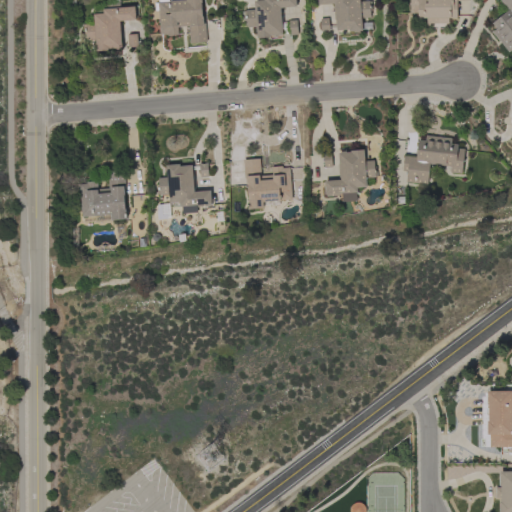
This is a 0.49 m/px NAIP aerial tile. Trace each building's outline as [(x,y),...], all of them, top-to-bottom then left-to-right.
[(103,4),(108,4),(108,0),(118,0),(119,8),(134,7),(135,20),(120,21),(122,48),(109,49),(109,50),(96,51),(95,40),(86,41),(86,37),(84,37),(84,32),(85,32),(84,28),(83,28),(83,25),(85,25),(85,24),(94,23),(93,14),(103,14),(103,9),(103,4)] [(158,0),(167,0),(167,2),(186,0),(201,0),(202,3),(201,3),(202,16),(203,16),(203,24),(205,24),(206,42),(189,43),(188,26),(177,27),(178,35),(167,36),(167,34),(160,35),(157,2),(159,2),(158,0)] [(295,0),(296,7),(280,8),(281,23),(288,22),(288,20),(296,19),(297,34),(289,35),(289,33),(282,33),(282,35),(278,35),(278,36),(274,37),(274,36),(270,36),(270,37),(257,38),(256,27),(246,28),(246,21),(244,21),(244,18),(245,18),(245,16),(244,16),(243,12),(245,12),(245,11),(254,10),(254,1),(263,0),(295,0)] [(359,0),(360,2),(369,1),(369,2),(370,1),(371,5),(370,5),(370,8),(371,8),(372,11),(369,11),(370,18),(361,18),(362,30),(358,31),(358,32),(353,33),(353,31),(349,32),(349,30),(336,31),(335,20),(334,20),(333,4),(318,5),(317,0),(359,0)] [(469,0),(469,1),(456,1),(456,4),(458,4),(458,7),(456,7),(456,18),(448,18),(448,24),(426,24),(426,18),(417,18),(417,13),(409,13),(409,0),(469,0)] [(492,32),(496,29),(492,23),(507,10),(499,0),(511,0),(511,49),(508,52),(492,32)] [(127,35),(136,34),(137,42),(140,41),(140,46),(137,46),(138,47),(128,48),(127,35)] [(451,138),(450,144),(457,145),(457,149),(464,149),(461,174),(450,173),(450,167),(429,164),(427,184),(406,182),(407,172),(402,171),(403,156),(416,157),(416,154),(415,154),(415,151),(417,151),(418,140),(424,141),(425,136),(451,138)] [(355,200),(341,202),(340,194),(339,194),(339,195),(325,196),(324,181),(340,180),(339,175),(338,175),(337,164),(339,164),(338,153),(341,153),(341,152),(346,151),(346,153),(350,152),(350,151),(364,150),(364,161),(373,161),(374,167),(376,167),(376,176),(374,176),(375,177),(365,178),(366,187),(356,188),(357,192),(355,192),(355,200)] [(278,205),(263,206),(263,208),(248,209),(247,199),(248,199),(247,186),(246,179),(244,179),(243,160),(259,159),(260,176),(272,175),(271,167),(282,166),(282,168),(289,167),(291,200),(278,201),(278,205)] [(206,176),(206,163),(197,163),(198,176),(206,176)] [(194,192),(210,191),(211,204),(210,204),(210,206),(196,207),(196,205),(179,207),(179,203),(169,203),(168,195),(159,196),(159,195),(157,195),(156,190),(157,190),(157,188),(156,185),(158,185),(158,178),(167,177),(166,165),(179,164),(179,166),(191,165),(194,192)] [(79,185),(86,184),(86,182),(97,181),(97,189),(108,188),(107,171),(123,170),(125,186),(123,186),(126,219),(111,220),(111,214),(81,217),(79,185)] [(511,447),(489,447),(489,435),(487,435),(487,421),(488,421),(488,415),(486,415),(486,409),(488,409),(488,405),(486,405),(486,391),(511,391),(511,404),(511,447)] [(511,511),(499,511),(499,502),(501,502),(500,497),(495,497),(495,487),(500,487),(500,486),(499,486),(499,472),(511,471),(511,511)] [(350,511),(350,509),(351,506),(353,503),(356,503),(360,503),(363,505),(365,508),(365,511),(364,511),(350,511)]
